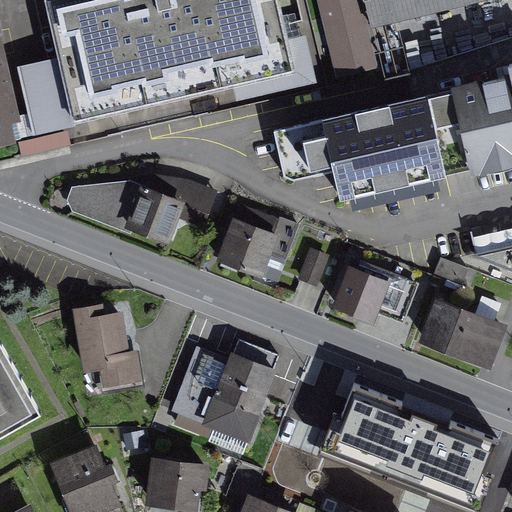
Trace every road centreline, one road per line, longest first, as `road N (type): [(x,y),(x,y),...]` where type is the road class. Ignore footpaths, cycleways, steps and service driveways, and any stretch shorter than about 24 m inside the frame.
road 1 (residential): [(0,209),(511,407)]
road 2 (residential): [(511,203),(371,230),(281,196),(190,148),(136,148),(46,170),(17,186)]
